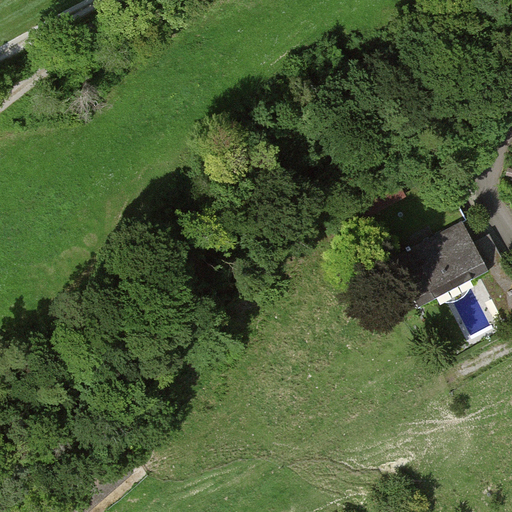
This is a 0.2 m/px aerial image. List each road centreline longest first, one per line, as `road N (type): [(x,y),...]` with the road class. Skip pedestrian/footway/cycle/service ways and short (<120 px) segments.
road 1 (track): [(114,0),(103,20),(0,107)]
road 2 (residential): [(511,232),(488,189),(511,114)]
